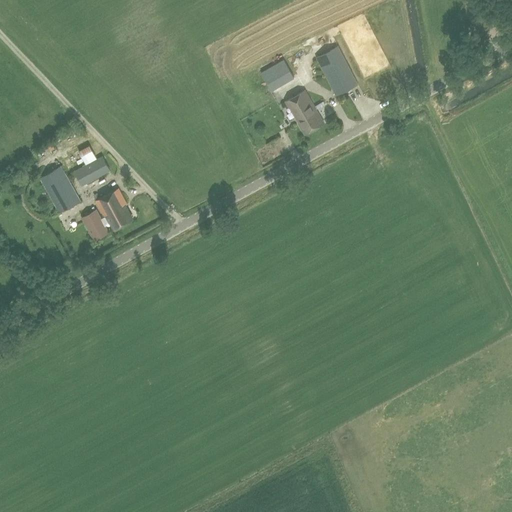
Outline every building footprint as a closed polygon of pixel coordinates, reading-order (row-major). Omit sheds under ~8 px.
[(374,19),(369,22),(375,31),(380,28),(374,19)] [(316,57),(336,95),(357,84),(338,46),(316,57)] [(271,90),(294,77),(284,59),(261,72),(271,90)] [(375,60),(366,64),(370,73),(380,69),(375,60)] [(325,123),(318,111),(306,90),(286,101),(305,134),(325,123)] [(262,93),(253,99),(265,119),(274,113),(262,93)] [(46,147),(50,154),(59,149),(55,142),(46,147)] [(102,156),(97,159),(90,145),(63,159),(70,173),(76,169),(83,183),(109,169),(102,156)] [(278,160),(284,157),(277,145),(271,148),(278,160)] [(81,201),(61,166),(40,177),(60,213),(81,201)] [(106,216),(113,230),(132,219),(125,205),(127,204),(118,188),(95,201),(104,217),(106,216)] [(108,232),(96,209),(83,216),(95,239),(108,232)]
